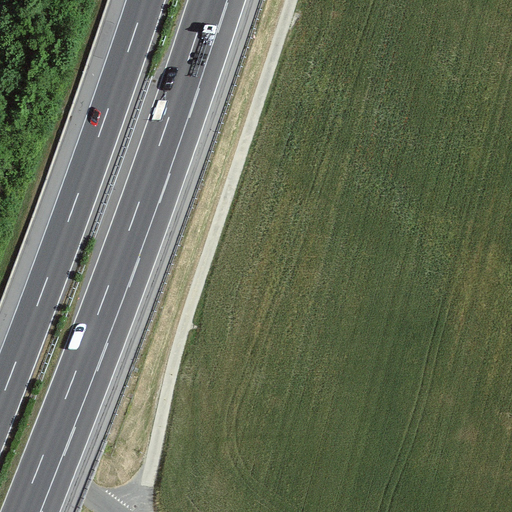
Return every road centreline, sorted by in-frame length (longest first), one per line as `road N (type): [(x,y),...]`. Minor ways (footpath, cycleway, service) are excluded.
road 1 (motorway): [(24,504),(207,0)]
road 2 (track): [(147,511),(175,361),(291,0)]
road 3 (motorway): [(144,0),(0,402)]
road 4 (tertiary): [(111,511),(0,432)]
